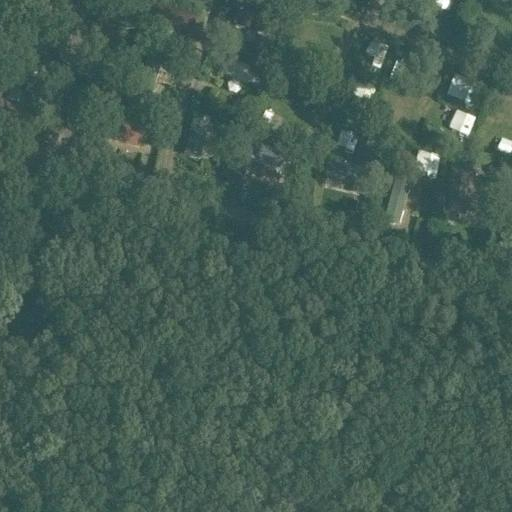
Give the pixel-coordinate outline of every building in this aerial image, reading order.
[(188,36),(193,19),(154,6),(148,22),(188,36)] [(232,26),(275,39),(280,23),(237,10),(232,26)] [(135,32),(137,18),(101,12),(99,26),(135,32)] [(478,44),(477,20),(463,21),(464,45),(478,44)] [(293,39),(290,49),(311,55),(314,45),(293,39)] [(44,58),(0,45),(0,64),(39,76),(44,58)] [(133,53),(123,52),(122,62),(132,64),(133,53)] [(265,63),(274,66),(277,56),(268,53),(265,63)] [(394,83),(401,63),(385,57),(378,77),(394,83)] [(150,99),(160,67),(146,62),(135,94),(150,99)] [(264,75),(226,62),(222,74),(260,88),(264,75)] [(126,90),(128,75),(86,69),(84,84),(126,90)] [(282,97),(290,77),(272,69),(263,89),(282,97)] [(353,109),(359,90),(342,85),(336,103),(353,109)] [(491,95),(486,114),(506,119),(511,100),(491,95)] [(377,110),(390,115),(395,102),(382,97),(377,110)] [(0,122),(14,127),(21,107),(0,99),(0,122)] [(235,118),(246,115),(243,106),(233,109),(235,118)] [(143,122),(152,124),(155,115),(145,113),(143,122)] [(244,133),(271,141),(276,122),(250,114),(244,133)] [(199,160),(208,121),(192,117),(183,156),(199,160)] [(104,120),(99,142),(141,152),(146,130),(104,120)] [(228,130),(237,134),(240,125),(231,121),(228,130)] [(327,129),(322,145),(340,151),(345,134),(327,129)] [(283,173),(289,156),(247,142),(241,159),(283,173)] [(483,143),(481,153),(500,156),(501,147),(483,143)] [(423,179),(427,160),(405,155),(400,173),(423,179)] [(322,164),(320,175),(344,178),(345,167),(322,164)] [(495,165),(487,170),(493,179),(501,174),(495,165)] [(451,167),(446,212),(464,214),(469,169),(451,167)] [(385,176),(382,186),(390,188),(393,179),(385,176)] [(409,188),(394,184),(383,221),(398,226),(409,188)] [(511,191),(505,191),(503,209),(511,210),(511,191)]
